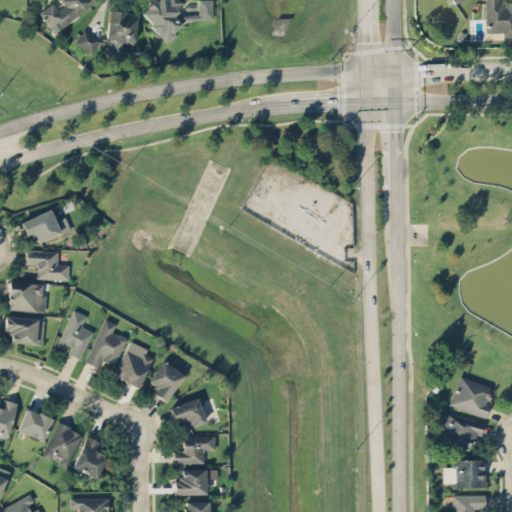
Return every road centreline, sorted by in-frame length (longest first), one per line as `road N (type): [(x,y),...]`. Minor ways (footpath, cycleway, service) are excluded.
road 1 (tertiary): [(365,101),(378,505)]
road 2 (secondary): [(366,67),(210,79),(104,98),(0,130)]
road 3 (secondary): [(0,163),(141,126),(280,105)]
road 4 (tertiary): [(398,503),(397,226)]
road 5 (residential): [(140,423),(0,365)]
road 6 (tertiary): [(397,226),(395,101)]
